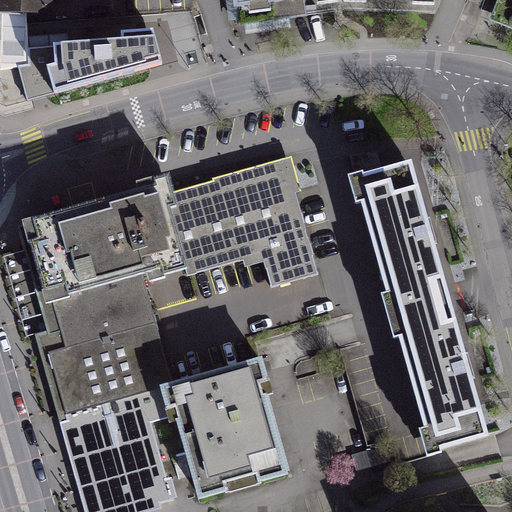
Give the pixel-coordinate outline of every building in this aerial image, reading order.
[(0,0),(0,16),(57,19),(57,0),(0,0)] [(237,21),(337,6),(336,0),(221,0),(222,5),(234,3),(237,21)] [(100,88),(88,37),(35,50),(40,68),(0,76),(0,83),(6,110),(100,88)] [(291,163),(174,197),(177,208),(168,210),(188,280),(262,259),(272,291),(319,277),(313,255),(297,199),(301,197),(297,183),(291,163)] [(407,167),(352,182),(392,324),(431,462),(486,447),(447,310),(407,167)] [(170,184),(18,227),(46,321),(147,292),(188,280),(168,210),(177,208),(174,197),(170,184)] [(35,342),(58,421),(159,392),(174,387),(147,292),(46,321),(50,338),(35,342)] [(174,387),(159,392),(168,423),(176,421),(201,507),(289,482),(255,364),(174,387)] [(168,423),(159,392),(58,421),(84,511),(159,511),(158,507),(177,502),(172,483),(166,484),(150,428),(168,423)]
